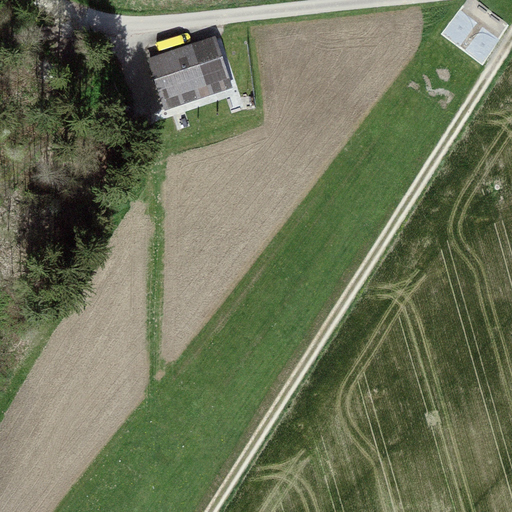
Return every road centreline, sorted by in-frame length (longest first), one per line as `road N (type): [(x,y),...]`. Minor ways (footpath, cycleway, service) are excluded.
road 1 (track): [(211,511),(511,36)]
road 2 (track): [(0,39),(128,24),(0,185)]
road 3 (unclassified): [(51,0),(146,25),(367,0)]
